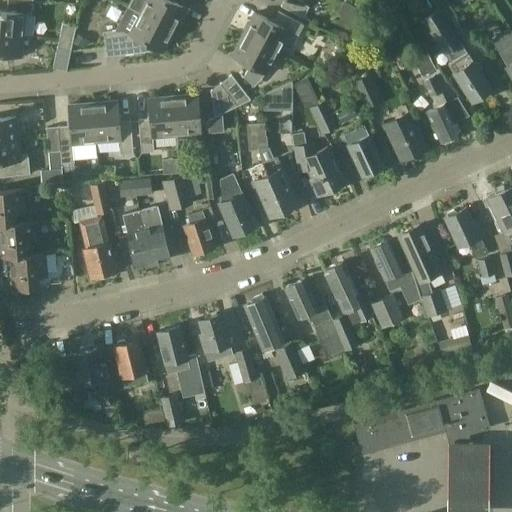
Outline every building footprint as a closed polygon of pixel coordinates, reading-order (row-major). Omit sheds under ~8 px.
[(0,11),(0,34),(22,36),(24,15),(31,16),(32,1),(22,0),(7,0),(6,12),(0,11)] [(131,0),(127,7),(139,13),(174,31),(185,10),(167,0),(131,0)] [(305,0),(283,0),(280,7),(302,19),(308,7),(303,5),(305,0)] [(115,31),(102,33),(105,58),(139,53),(141,49),(149,52),(151,47),(162,53),(174,31),(139,13),(127,7),(115,31)] [(254,13),(243,35),(278,53),(285,40),(293,45),(303,26),(277,12),(272,23),(254,13)] [(444,58),(446,57),(458,48),(436,14),(420,23),(444,58)] [(62,24),(57,49),(70,52),(75,27),(62,24)] [(511,34),(509,29),(491,39),(499,54),(507,66),(506,67),(511,76),(511,34)] [(0,56),(20,58),(22,36),(0,34),(0,56)] [(266,75),(278,53),(243,35),(231,57),(266,75)] [(354,51),(343,56),(348,67),(359,61),(354,51)] [(414,57),(423,76),(436,70),(427,51),(414,57)] [(467,53),(448,65),(453,74),(453,75),(471,103),(474,101),(476,102),(482,98),(482,96),(492,89),(481,72),(482,68),(478,62),(475,62),(474,61),(473,62),(467,53)] [(231,76),(210,92),(214,118),(250,101),(231,76)] [(367,76),(355,82),(367,107),(379,102),(367,76)] [(434,77),(423,82),(430,97),(432,96),(437,107),(426,112),(440,142),(461,133),(446,102),(446,103),(440,92),(441,91),(434,77)] [(291,82),(263,95),(264,110),(292,109),(291,82)] [(172,97),(175,136),(200,134),(197,95),(172,97)] [(175,136),(172,97),(148,99),(149,119),(138,120),(140,145),(140,153),(153,152),(152,138),(175,136)] [(92,104),(95,143),(119,141),(120,155),(133,154),(130,121),(118,122),(117,102),(92,104)] [(325,102),(310,108),(322,134),(336,127),(325,102)] [(69,126),(58,127),(60,152),(61,164),(74,163),(72,145),(95,143),(92,104),(68,106),(69,126)] [(351,105),(336,112),(342,123),(357,117),(351,105)] [(409,113),(384,125),(400,161),(426,149),(409,113)] [(222,114),(208,121),(209,133),(224,132),(222,114)] [(0,118),(0,141),(18,140),(15,117),(0,118)] [(264,123),(247,124),(248,139),(249,150),(258,150),(257,138),(266,138),(264,123)] [(364,126),(344,135),(348,145),(347,145),(361,176),(371,171),(374,172),(380,170),(380,167),(383,166),(369,135),(368,136),(364,126)] [(58,127),(46,128),(48,153),(60,152),(58,127)] [(310,155),(306,145),(303,132),(291,134),(294,148),(298,171),(309,169),(313,179),(309,180),(317,196),(331,189),(333,190),(340,187),(340,186),(344,184),(327,147),(310,155)] [(266,149),(266,138),(257,138),(258,150),(266,149)] [(19,153),(18,140),(0,141),(0,177),(29,175),(28,157),(19,153)] [(266,150),(258,150),(262,164),(283,210),(297,204),(289,186),(292,184),(288,174),(284,176),(281,169),(276,158),(271,160),(266,150)] [(262,164),(249,170),(254,181),(253,181),(256,188),(254,189),(259,200),(261,199),(269,216),(283,210),(262,164)] [(49,171),(41,171),(42,184),(62,183),(61,170),(49,171)] [(215,172),(204,173),(206,191),(216,190),(215,172)] [(185,175),(162,181),(170,210),(193,204),(185,175)] [(222,203),(219,204),(232,235),(235,234),(238,235),(245,232),(245,229),(255,225),(242,194),(241,195),(232,175),(220,180),(222,203)] [(136,179),(136,195),(152,193),(151,177),(136,179)] [(136,195),(136,179),(120,181),(121,197),(136,195)] [(110,211),(104,182),(89,185),(96,214),(110,211)] [(511,187),(489,199),(504,232),(510,244),(511,242),(511,187)] [(23,213),(21,189),(0,190),(0,223),(11,223),(11,214),(23,213)] [(156,206),(139,210),(152,263),(169,259),(156,206)] [(447,216),(444,218),(457,246),(468,241),(476,258),(487,253),(480,236),(483,234),(478,222),(474,224),(467,207),(457,212),(453,211),(447,214),(447,216)] [(152,263),(139,210),(122,214),(135,268),(152,263)] [(189,224),(183,226),(192,254),(214,246),(201,210),(186,215),(189,224)] [(108,243),(107,243),(100,217),(79,223),(85,249),(84,249),(91,277),(96,276),(97,280),(111,277),(110,273),(115,272),(108,243)] [(0,256),(23,255),(22,246),(35,245),(33,221),(11,223),(0,223),(0,256)] [(399,236),(410,262),(427,314),(447,308),(440,289),(439,288),(432,291),(427,278),(441,272),(429,248),(419,227),(399,236)] [(390,240),(370,249),(383,279),(384,279),(389,290),(399,286),(407,304),(420,298),(408,263),(402,266),(390,240)] [(58,252),(60,280),(72,279),(70,250),(58,252)] [(58,252),(43,253),(46,285),(60,283),(60,280),(58,252)] [(511,253),(511,252),(500,255),(506,277),(511,274),(511,253)] [(46,287),(46,285),(43,253),(23,255),(0,256),(0,258),(6,258),(8,289),(6,289),(6,291),(37,288),(37,287),(46,287)] [(489,258),(478,261),(482,277),(493,274),(489,258)] [(344,261),(323,271),(343,312),(348,326),(371,315),(370,314),(375,312),(372,305),(365,285),(357,289),(344,261)] [(325,307),(318,310),(304,279),(283,289),(297,319),(308,314),(313,326),(320,341),(327,357),(338,352),(330,336),(324,321),(330,319),(325,307)] [(251,303),(242,306),(255,336),(262,351),(284,342),(277,326),(264,297),(261,298),(260,294),(249,299),(251,303)] [(511,308),(508,294),(495,297),(503,329),(511,326),(511,308)] [(393,295),(372,305),(382,327),(403,318),(393,295)] [(329,319),(341,347),(343,351),(356,344),(340,314),(329,319)] [(221,315),(197,322),(202,338),(199,339),(203,352),(204,352),(207,362),(232,354),(229,344),(221,315)] [(179,327),(155,333),(163,364),(164,364),(167,374),(177,371),(179,379),(187,377),(190,393),(193,405),(205,402),(202,390),(195,355),(187,357),(179,327)] [(123,387),(135,384),(147,382),(145,372),(146,371),(138,341),(126,343),(123,341),(117,342),(116,346),(112,346),(120,377),(123,387)] [(278,359),(287,379),(303,373),(291,343),(275,350),(278,359)] [(75,354),(72,355),(78,385),(98,380),(100,388),(110,386),(108,377),(105,364),(100,365),(96,350),(84,352),(82,350),(76,351),(75,354)] [(247,350),(234,353),(243,382),(255,378),(247,350)] [(438,350),(420,356),(423,367),(441,361),(438,350)] [(100,388),(99,388),(102,405),(114,402),(110,386),(100,388)] [(352,423),(359,449),(361,454),(444,430),(447,440),(489,428),(478,388),(352,423)] [(174,395),(161,398),(167,425),(180,422),(174,395)] [(161,408),(142,413),(145,425),(164,420),(161,408)] [(489,450),(489,433),(447,433),(447,462),(446,511),(447,511),(487,511),(488,476),(489,450)] [(127,447),(125,461),(147,464),(149,450),(127,447)]
